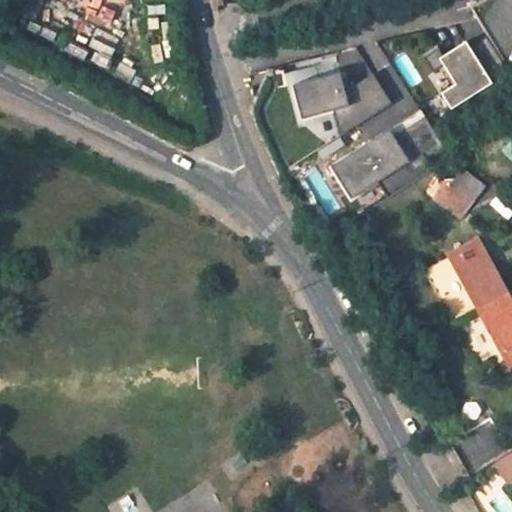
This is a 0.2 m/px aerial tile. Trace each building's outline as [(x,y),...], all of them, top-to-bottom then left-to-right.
[(507,72),(487,39),(470,50),(466,44),(444,58),(439,50),(424,59),(434,75),(444,68),(456,87),(443,96),(453,112),(493,87),(491,82),(507,72)] [(397,104),(382,112),(389,125),(416,110),(392,67),(380,73),(397,104)] [(340,70),(293,84),(302,118),(333,109),(341,135),(393,103),(375,73),(354,84),(345,87),(340,70)] [(421,110),(383,134),(388,141),(426,117),(421,110)] [(383,134),(331,166),(352,199),(379,182),(388,198),(452,159),(426,117),(388,141),(383,134)] [(485,185),(463,167),(453,179),(475,197),(485,185)] [(439,187),(467,208),(475,197),(453,179),(439,179),(439,187)] [(507,293),(477,239),(448,254),(478,308),(507,293)] [(448,254),(423,268),(453,322),(478,308),(448,254)] [(507,362),(511,359),(511,301),(507,293),(478,308),(507,362)] [(509,451),(489,417),(449,441),(469,474),(509,451)] [(511,479),(511,456),(497,466),(507,482),(511,479)]
